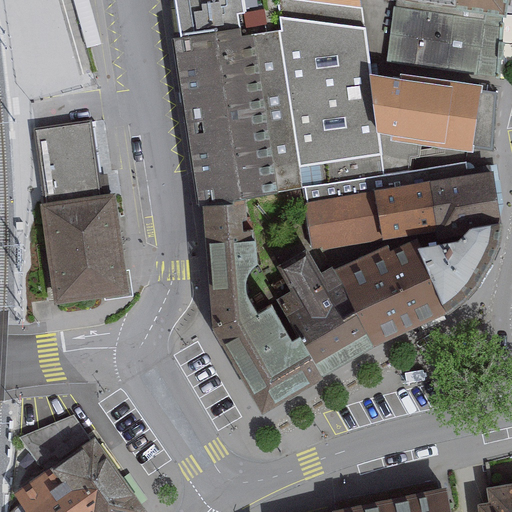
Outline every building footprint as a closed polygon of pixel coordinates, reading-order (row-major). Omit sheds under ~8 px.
[(176,0),(181,35),(248,25),(244,0),(176,0)] [(363,8),(297,0),(279,0),(281,28),(301,167),(382,154),(363,8)] [(505,0),(400,0),(400,1),(503,15),(505,0)] [(500,78),(503,15),(400,1),(389,62),(500,78)] [(248,25),(181,35),(172,37),(198,205),(205,204),(245,197),(305,189),(301,167),(281,28),(249,32),(248,25)] [(45,55),(13,54),(12,77),(44,78),(45,55)] [(495,151),(499,91),(403,78),(400,137),(495,151)] [(96,121),(39,129),(47,200),(106,192),(96,121)] [(501,223),(491,166),(468,170),(466,161),(305,189),(315,246),(382,235),(439,225),(441,234),(461,230),(501,223)] [(106,192),(47,200),(61,305),(123,297),(110,192),(106,192)] [(497,243),(501,223),(461,230),(463,243),(426,253),(420,248),(409,247),(325,284),(307,253),(282,266),(288,278),(275,284),(281,299),(257,313),(248,289),(247,273),(257,261),(245,197),(205,204),(213,289),(216,321),(264,407),(320,373),(376,342),(447,310),(476,284),(497,243)] [(146,511),(93,437),(15,492),(29,511),(146,511)] [(511,511),(511,473),(475,481),(480,511),(511,511)] [(454,511),(448,477),(334,500),(335,504),(300,511),(454,511)]
